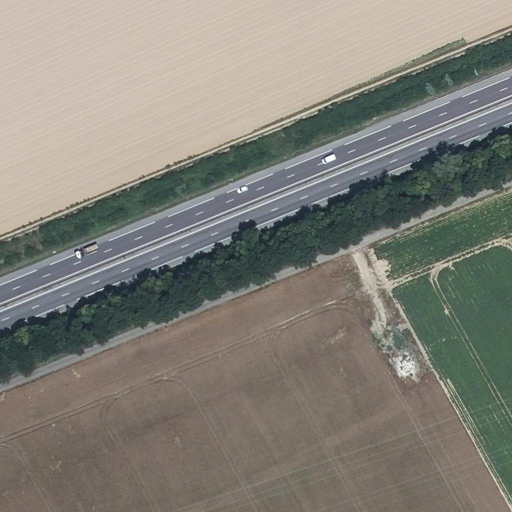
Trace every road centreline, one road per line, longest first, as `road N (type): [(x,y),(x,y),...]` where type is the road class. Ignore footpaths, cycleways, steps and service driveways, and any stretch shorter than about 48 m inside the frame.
road 1 (track): [(511,30),(0,242)]
road 2 (trunk): [(0,319),(511,110)]
road 3 (trunk): [(511,84),(0,293)]
road 4 (unclassified): [(0,390),(511,182)]
